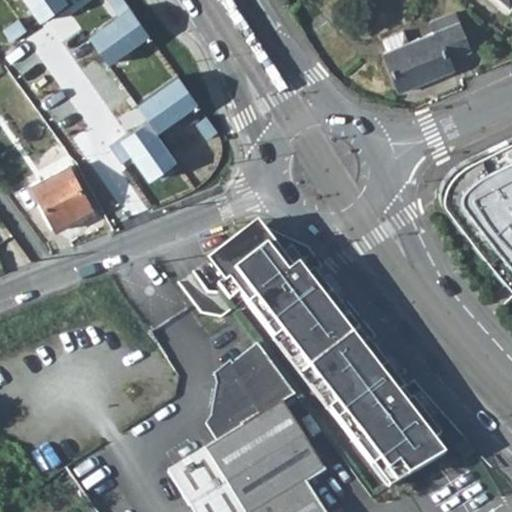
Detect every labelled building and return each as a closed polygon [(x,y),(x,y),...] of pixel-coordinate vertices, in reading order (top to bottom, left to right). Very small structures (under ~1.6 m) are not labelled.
[(438,31),(386,52),(388,59),(402,92),(454,72),(450,60),(472,52),(456,12),(434,20),(438,31)] [(152,82),(136,93),(153,117),(149,120),(153,125),(172,111),(152,82)] [(101,130),(67,149),(69,153),(76,159),(78,163),(110,145),(101,130)] [(110,145),(78,163),(101,203),(136,185),(137,187),(149,181),(138,162),(124,137),(110,145)] [(511,137),(464,161),(456,166),(448,174),(442,183),(439,189),(443,207),(473,248),(493,272),(511,294),(511,137)] [(173,143),(138,162),(149,181),(155,191),(189,171),(173,143)] [(69,166),(33,185),(57,229),(92,210),(69,166)] [(211,259),(215,264),(255,233),(287,275),(293,271),(256,223),(211,259)] [(380,462),(397,484),(444,457),(433,442),(440,436),(320,282),(313,288),(306,278),(297,267),(293,271),(287,275),(255,233),(215,264),(275,341),(282,335),(336,405),(329,411),(373,468),(380,462)] [(282,335),(275,341),(329,411),(336,405),(282,335)] [(219,437),(168,468),(193,511),(322,511),(305,482),(323,472),(283,401),(294,394),(288,385),(267,357),(258,345),(215,371),(218,386),(218,402),(217,409),(210,421),(219,437)] [(373,468),(389,489),(397,484),(380,462),(373,468)]
